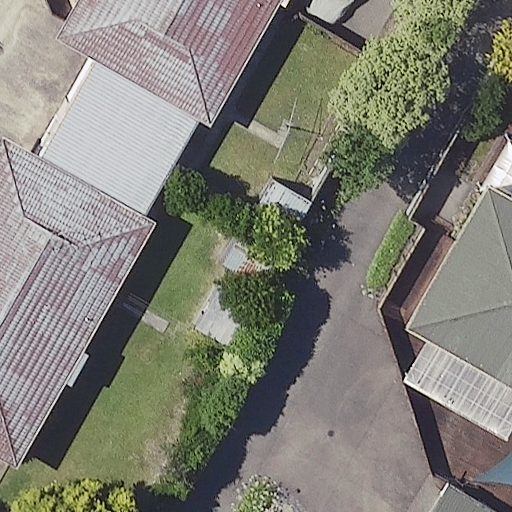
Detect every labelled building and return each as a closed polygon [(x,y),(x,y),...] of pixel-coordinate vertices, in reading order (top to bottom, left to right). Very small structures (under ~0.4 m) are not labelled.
[(268,0),(64,0),(49,26),(87,48),(194,108),(203,114),(268,0)] [(194,108),(87,48),(33,142),(140,203),(194,108)] [(148,205),(33,142),(0,123),(0,450),(10,456),(148,205)] [(511,185),(479,167),(395,313),(511,379),(511,185)] [(502,511),(437,474),(414,511),(502,511)]
